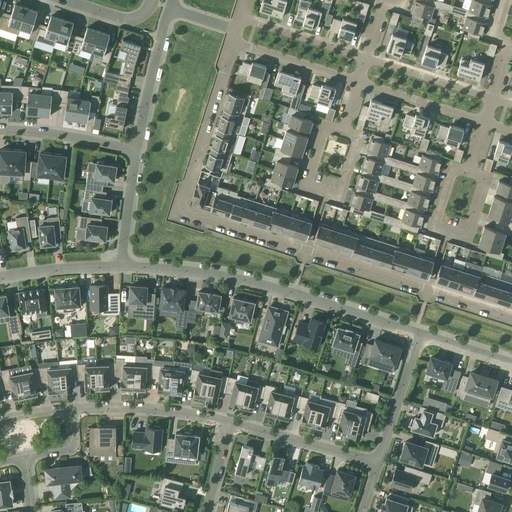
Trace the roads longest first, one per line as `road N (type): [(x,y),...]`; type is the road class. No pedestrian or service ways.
road 1 (residential): [(511,316),(180,211),(231,45)]
road 2 (residential): [(419,335),(256,283),(121,268)]
road 3 (residential): [(230,423),(142,409),(70,409)]
road 4 (residential): [(377,462),(230,423)]
road 5 (residential): [(169,7),(136,150)]
road 6 (residential): [(0,131),(136,150)]
road 7 (residential): [(419,335),(377,462)]
road 8 (residential): [(366,59),(240,18)]
road 9 (residential): [(357,84),(483,124)]
road 10 (residential): [(231,45),(357,84)]
road 11 (residential): [(491,98),(366,59)]
road 12 (residential): [(0,277),(121,268)]
